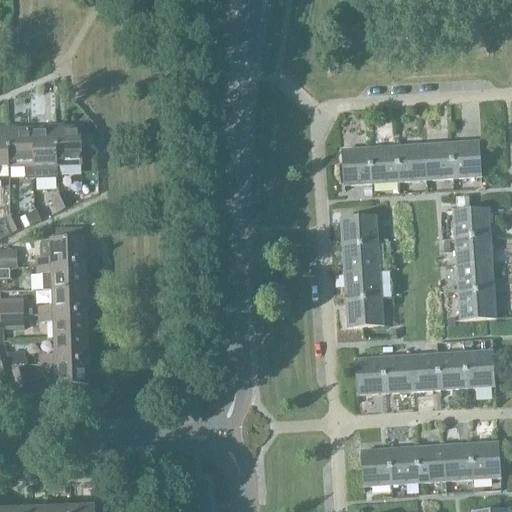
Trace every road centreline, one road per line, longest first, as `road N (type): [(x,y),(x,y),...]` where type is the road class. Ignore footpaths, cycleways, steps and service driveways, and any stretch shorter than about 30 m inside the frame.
road 1 (residential): [(340,511),(318,121),(337,105),(511,95)]
road 2 (residential): [(222,439),(237,379),(233,300),(248,0)]
road 3 (residential): [(165,440),(0,446)]
